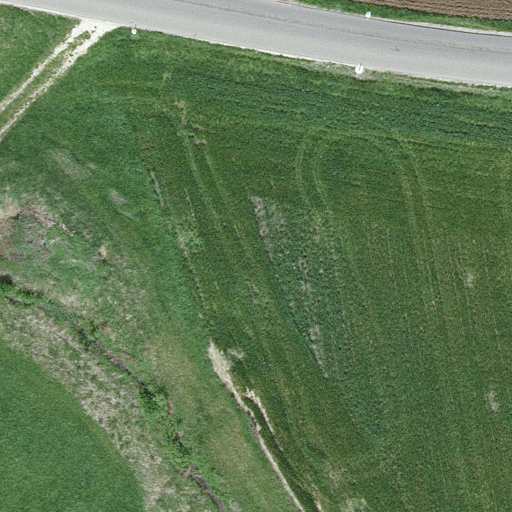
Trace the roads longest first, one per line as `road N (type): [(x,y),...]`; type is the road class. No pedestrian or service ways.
road 1 (tertiary): [(114,0),(224,21),(511,54)]
road 2 (track): [(106,0),(0,129)]
